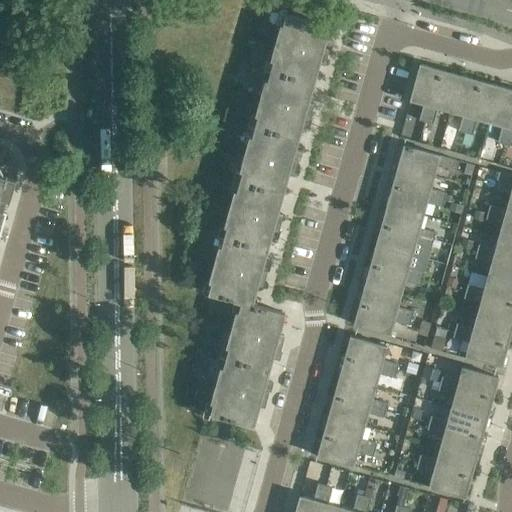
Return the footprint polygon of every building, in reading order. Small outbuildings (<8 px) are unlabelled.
[(331,39),(326,38),(329,26),(286,14),(283,25),(280,24),(276,42),(315,53),(313,61),(319,62),(324,64),(331,39)] [(319,62),(313,61),(315,53),(276,42),(271,59),(273,60),(270,70),(313,82),(319,62)] [(426,122),(441,69),(420,64),(410,100),(424,103),(419,120),(426,122)] [(450,111),(460,75),(441,69),(426,122),(433,124),(437,107),(450,111)] [(308,102),(313,82),(270,70),(267,81),(265,80),(260,97),(300,108),(302,100),(308,102)] [(465,133),(480,80),(460,75),(450,111),(463,114),(458,131),(465,133)] [(489,122),(499,86),(480,80),(465,133),(472,134),(477,118),(489,122)] [(505,143),(511,116),(511,89),(499,86),(489,122),(502,125),(498,142),(505,143)] [(313,104),(308,102),(302,100),(300,108),(260,97),(255,114),(258,115),(255,126),(298,138),(301,126),(307,128),(313,104)] [(300,150),(295,149),(298,138),(255,126),(252,136),(249,135),(245,153),(284,164),(282,172),(288,173),(294,175),(300,150)] [(454,167),(456,159),(404,145),(398,165),(434,175),(437,163),(454,167)] [(288,173),(282,172),(284,164),(245,153),(240,170),(242,171),(239,181),(282,193),(288,173)] [(430,188),(434,175),(398,165),(392,185),(445,199),(446,193),(430,188)] [(511,196),(511,174),(499,171),(497,179),(511,183),(511,187),(510,196),(511,196)] [(0,233),(15,179),(0,175),(0,233)] [(277,213),(282,193),(239,181),(237,192),(234,191),(229,208),(269,219),(271,211),(277,213)] [(443,206),(445,199),(392,185),(387,204),(423,214),(426,202),(443,206)] [(511,218),(511,196),(510,196),(506,209),(490,204),(488,211),(511,218)] [(419,227),(423,214),(387,204),(382,224),(434,239),(436,232),(419,227)] [(276,239),(282,214),(277,213),(271,211),(269,219),(229,208),(224,225),(227,226),(224,237),(267,248),(270,237),(276,239)] [(511,239),(511,218),(488,211),(486,218),(502,223),(499,236),(511,239)] [(432,246),(434,239),(382,224),(376,244),(412,254),(415,241),(432,246)] [(511,260),(511,239),(499,236),(495,248),(479,244),(477,251),(511,260)] [(269,261),(264,260),(267,248),(224,237),(221,247),(219,246),(214,264),(253,275),(251,283),(257,284),(263,286),(269,261)] [(408,267),(412,254),(376,244),(370,264),(423,278),(424,272),(408,267)] [(511,281),(511,260),(477,251),(475,258),(491,262),(488,275),(511,281)] [(257,284),(251,283),(253,275),(214,264),(209,281),(212,282),(208,293),(241,302),(251,305),(252,304),(257,284)] [(421,286),(423,278),(370,264),(365,284),(401,294),(404,281),(421,286)] [(511,303),(511,281),(488,275),(484,288),(468,284),(466,291),(511,303)] [(397,306),(401,294),(365,284),(359,303),(412,318),(414,311),(397,306)] [(511,324),(511,303),(466,291),(464,297),(480,302),(477,315),(511,324)] [(279,333),(284,313),(252,304),(251,305),(241,302),(238,312),(236,311),(231,329),(271,340),(273,332),(279,333)] [(410,325),(412,318),(359,303),(354,324),(390,334),(393,320),(410,325)] [(507,344),(511,326),(511,324),(477,315),(473,327),(457,323),(455,330),(507,344)] [(284,335),(279,333),(273,332),(271,340),(231,329),(226,346),(229,347),(226,357),(268,369),(272,357),(277,359),(279,350),(284,335)] [(501,365),(507,344),(455,330),(453,337),(469,341),(465,355),(501,365)] [(383,359),(386,346),(350,336),(345,356),(397,371),(399,364),(383,359)] [(395,378),(397,371),(345,356),(339,376),(375,386),(379,373),(395,378)] [(271,382),(265,380),(268,369),(226,357),(223,367),(220,367),(215,384),(255,395),(253,403),(259,405),(264,406),(271,382)] [(492,397),(498,377),(462,367),(458,380),(442,376),(440,383),(492,397)] [(372,399),(375,386),(339,376),(334,395),(386,410),(388,403),(372,399)] [(487,417),(492,397),(440,383),(438,390),(455,394),(451,407),(487,417)] [(253,425),(259,405),(253,403),(255,395),(215,384),(211,401),(213,402),(210,413),(253,425)] [(384,417),(386,410),(334,395),(328,415),(364,425),(368,412),(384,417)] [(481,436),(487,417),(451,407),(448,420),(431,415),(429,422),(481,436)] [(361,438),(364,425),(328,415),(323,435),(375,449),(377,442),(361,438)] [(476,456),(481,436),(429,422),(427,429),(444,433),(440,446),(476,456)] [(373,456),(375,449),(323,435),(317,455),(353,465),(357,452),(373,456)] [(470,476),(476,456),(440,446),(437,459),(420,454),(418,461),(470,476)] [(465,496),(470,476),(418,461),(416,468),(433,473),(429,486),(465,496)] [(317,511),(325,485),(318,483),(313,499),(300,495),(295,511),(317,511)] [(338,511),(340,506),(327,503),(332,487),(325,485),(317,511),(338,511)] [(359,511),(364,496),(357,494),(353,510),(340,506),(338,511),(359,511)] [(367,511),(371,498),(364,496),(359,511),(367,511)]
